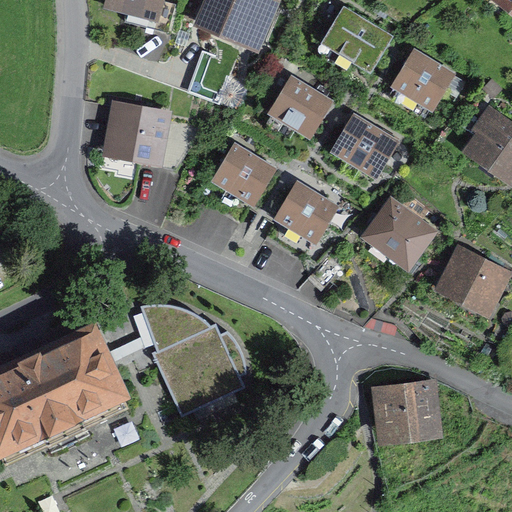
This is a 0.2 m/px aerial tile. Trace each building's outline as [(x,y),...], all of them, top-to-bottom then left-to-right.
[(105,0),(104,5),(124,10),(125,21),(168,32),(176,1),(171,0),(105,0)] [(261,48),(281,0),(203,0),(195,20),(261,48)] [(338,48),(333,57),(345,64),(351,56),(366,65),(389,26),(345,1),(323,40),(338,48)] [(436,108),(447,89),(458,95),(467,80),(456,74),(459,69),(416,44),(393,82),(408,91),(403,100),(416,107),(421,98),(436,108)] [(188,91),(217,102),(232,60),(202,50),(188,91)] [(286,118),(281,126),(293,134),(298,125),(314,134),(337,95),(293,70),(271,109),(286,118)] [(495,97),(503,88),(492,78),(484,86),(495,97)] [(175,171),(204,128),(171,122),(173,108),(112,98),(103,153),(141,159),(140,165),(175,171)] [(507,179),(509,176),(511,178),(511,118),(489,102),(473,126),(478,129),(465,146),(475,153),(472,156),(507,179)] [(348,156),(343,164),(356,172),(361,163),(376,172),(399,133),(356,108),(333,147),(348,156)] [(228,185),(223,194),(236,201),(241,192),(256,202),(279,163),(236,138),(213,176),(228,185)] [(291,223),(286,232),(299,239),(304,230),(319,240),(342,201),(298,176),(276,214),(291,223)] [(408,196),(404,202),(392,193),(363,232),(374,240),(371,243),(398,262),(401,259),(412,267),(440,228),(435,225),(436,215),(408,196)] [(492,315),(511,275),(511,269),(459,243),(437,287),(492,315)] [(323,259),(308,278),(322,290),(338,271),(323,259)] [(237,336),(228,327),(222,330),(218,320),(214,322),(201,312),(188,305),(173,301),(157,300),(142,303),(158,348),(153,351),(182,413),(247,383),(243,374),(249,372),(247,359),(243,347),(237,336)] [(6,462),(131,404),(125,391),(135,386),(100,310),(0,356),(0,448),(6,462)] [(375,383),(381,440),(445,433),(439,376),(375,383)]
